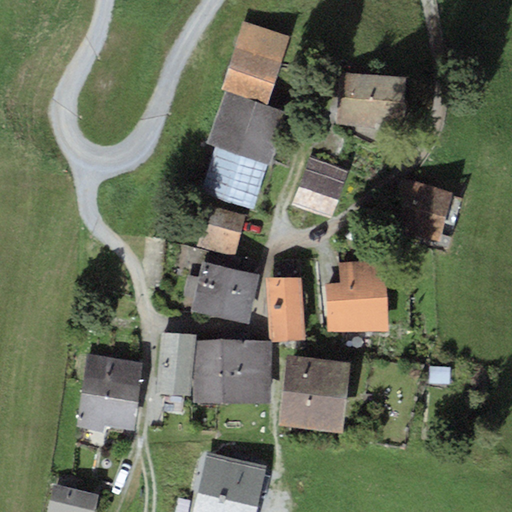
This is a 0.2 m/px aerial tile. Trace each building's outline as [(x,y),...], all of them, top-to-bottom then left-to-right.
[(290,37),(245,23),(224,91),(269,104),(290,37)] [(407,77),(340,72),(336,124),(403,129),(407,77)] [(269,104),(224,91),(208,144),(216,147),(202,192),(255,209),(286,109),(269,104)] [(349,170),(310,156),(292,204),(332,218),(349,170)] [(453,192),(400,177),(386,228),(438,243),(453,192)] [(245,215),(207,206),(198,246),(235,255),(245,215)] [(207,262),(203,261),(199,277),(189,275),(185,297),(194,298),(192,311),(250,323),(260,274),(248,272),(250,260),(209,252),(207,262)] [(340,283),(326,283),(329,333),(389,329),(384,259),(339,262),(340,283)] [(301,276),(268,278),(271,342),(305,340),(301,276)] [(197,335),(164,333),(159,393),(192,396),(197,335)] [(223,372),(224,341),(196,341),(196,402),(223,402),(223,372)] [(223,372),(272,373),(273,342),(224,341),(223,372)] [(82,393),(138,402),(144,362),(88,353),(82,393)] [(350,363),(287,355),(278,425),(342,432),(350,363)] [(272,373),(223,372),(223,402),(272,402),(272,373)] [(138,402),(82,393),(77,428),(104,432),(105,425),(134,429),(138,402)] [(256,511),(267,465),(206,451),(191,511),(256,511)] [(94,511),(98,495),(54,485),(48,511),(94,511)]
